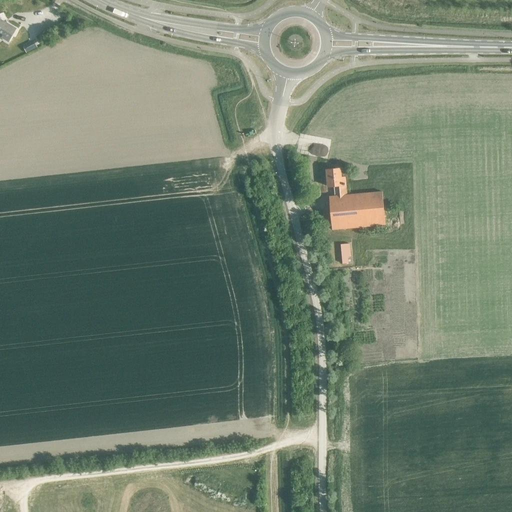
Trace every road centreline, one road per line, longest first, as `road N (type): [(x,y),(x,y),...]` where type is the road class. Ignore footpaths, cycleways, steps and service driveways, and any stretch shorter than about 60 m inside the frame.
road 1 (unclassified): [(324,511),(319,321),(274,136),(287,72)]
road 2 (track): [(0,485),(238,457),(322,434)]
road 3 (secondary): [(324,42),(511,47)]
road 4 (secondary): [(141,17),(264,50)]
road 5 (secondary): [(267,30),(141,17)]
